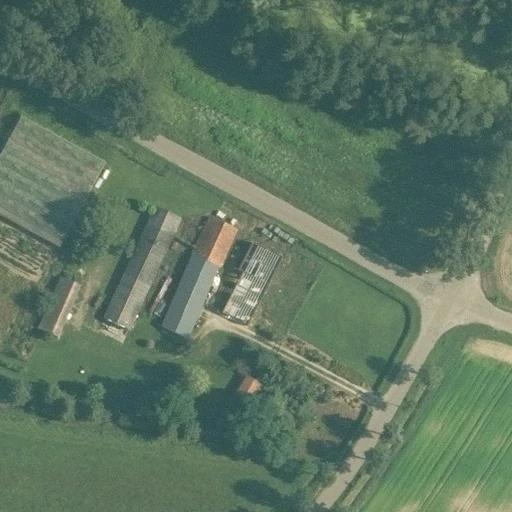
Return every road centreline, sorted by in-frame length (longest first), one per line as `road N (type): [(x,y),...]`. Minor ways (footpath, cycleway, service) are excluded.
road 1 (unclassified): [(448,302),(0,57)]
road 2 (unclassified): [(310,511),(388,407),(448,302)]
road 3 (unclassified): [(448,302),(511,162)]
